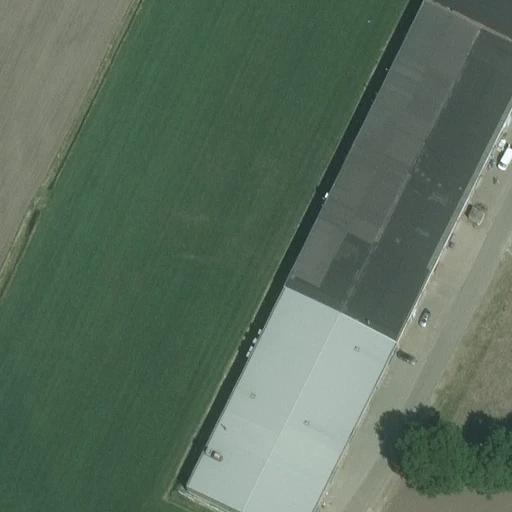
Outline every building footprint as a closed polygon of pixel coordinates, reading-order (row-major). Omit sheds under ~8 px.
[(511,0),(428,0),(426,6),(511,47),(511,0)] [(462,78),(511,102),(511,47),(426,6),(385,90),(443,118),(462,78)] [(443,118),(498,145),(511,116),(511,102),(462,78),(443,118)] [(443,118),(385,90),(357,146),(471,201),(488,166),(432,139),(443,118)] [(432,139),(488,166),(498,145),(443,118),(432,139)] [(446,251),(471,201),(357,146),(333,196),(446,251)] [(316,230),(429,286),(446,251),(333,196),(316,230)] [(473,211),(468,220),(480,226),(484,217),(473,211)] [(398,350),(429,286),(316,230),(284,295),(398,350)] [(398,350),(284,295),(265,334),(378,389),(398,350)] [(378,389),(265,334),(246,374),(359,429),(378,389)] [(359,429),(246,374),(226,414),(339,469),(359,429)] [(339,469),(226,414),(207,453),(320,509),(339,469)] [(318,511),(320,509),(207,453),(187,494),(224,511),(318,511)]
